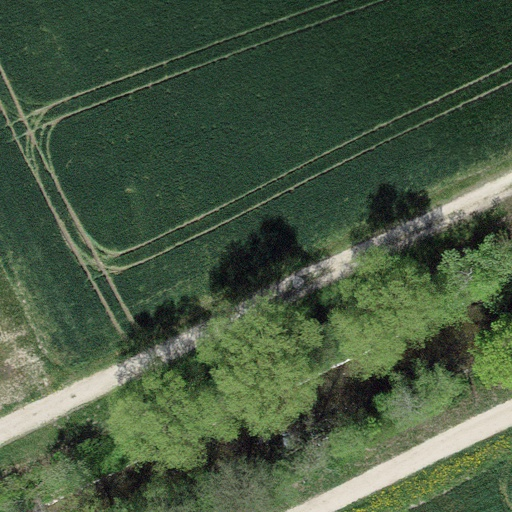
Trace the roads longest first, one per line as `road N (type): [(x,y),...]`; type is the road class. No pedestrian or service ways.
road 1 (track): [(511,192),(0,441)]
road 2 (track): [(312,511),(511,415)]
